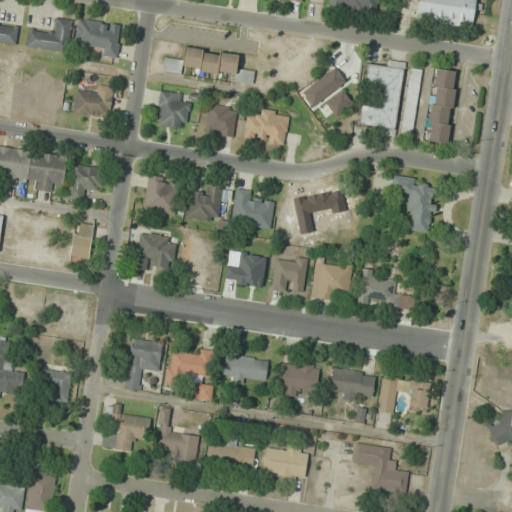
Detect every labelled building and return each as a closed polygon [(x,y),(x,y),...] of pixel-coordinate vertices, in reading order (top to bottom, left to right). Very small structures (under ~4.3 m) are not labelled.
[(328,0),(328,9),(379,13),(380,0),(328,0)] [(475,0),(417,0),(415,19),(471,27),(475,0)] [(68,52),(72,20),(51,17),(50,32),(29,29),(26,47),(68,52)] [(118,58),(122,26),(77,20),(74,43),(101,46),(100,56),(118,58)] [(0,42),(16,45),(18,26),(0,23),(0,42)] [(181,69),(235,73),(234,82),(252,84),(253,71),(234,69),(236,53),(184,48),(183,59),(164,57),(163,71),(181,73),(181,69)] [(403,62),(385,60),(384,68),(367,66),(364,85),(382,87),(380,107),(361,104),(358,128),(395,132),(403,62)] [(401,134),(413,135),(421,69),(409,68),(401,134)] [(458,71),(435,68),(425,142),(448,145),(458,71)] [(73,114),(109,116),(110,93),(74,91),(73,114)] [(186,129),(189,103),(181,102),(182,94),(159,91),(156,125),(186,129)] [(232,137),(236,109),(209,104),(204,133),(232,137)] [(284,145),(288,113),(257,109),(256,117),(246,116),(243,139),(284,145)] [(67,155),(0,145),(0,180),(1,181),(1,184),(15,186),(16,177),(37,181),(35,190),(51,192),(52,183),(63,185),(67,155)] [(67,199),(86,202),(88,191),(100,192),(103,168),(72,164),(67,199)] [(430,233),(435,187),(415,185),(415,177),(392,175),(390,192),(409,194),(407,211),(411,211),(409,231),(430,233)] [(143,210),(174,214),(178,180),(147,177),(143,210)] [(185,217),(218,222),(222,186),(203,183),(202,193),(189,191),(185,217)] [(270,228),(273,203),(254,201),(255,191),(236,188),(231,223),(270,228)] [(71,256),(90,258),(93,224),(73,223),(71,256)] [(148,265),(172,268),(175,245),(168,244),(169,236),(139,232),(134,269),(147,271),(148,265)] [(306,259),(274,257),(272,289),(303,292),(306,259)] [(316,298),(337,301),(338,293),(348,294),(352,267),(322,262),(316,298)] [(392,293),(393,281),(372,279),(372,270),(361,269),(358,302),(399,306),(400,294),(392,293)] [(0,394),(0,391),(23,393),(25,373),(11,372),(12,360),(7,360),(9,338),(0,337),(0,394)] [(123,388),(139,391),(142,370),(159,372),(163,342),(131,338),(123,388)] [(210,400),(212,386),(207,385),(212,351),(197,348),(196,355),(169,352),(165,383),(197,388),(196,398),(210,400)] [(222,377),(264,383),(268,361),(225,354),(222,377)] [(70,365),(41,364),(40,400),(69,401),(70,365)] [(316,365),(279,365),(279,392),(316,392),(316,365)] [(361,394),(372,395),(374,373),(332,369),(330,389),(340,390),(339,399),(360,401),(361,394)] [(378,412),(394,414),(397,378),(382,376),(378,412)] [(409,406),(427,406),(427,381),(409,381),(409,406)] [(121,414),(122,404),(106,402),(100,448),(134,452),(135,442),(146,444),(149,418),(121,414)] [(170,409),(161,407),(155,455),(195,460),(198,434),(167,431),(170,409)] [(490,441),(511,442),(511,410),(500,410),(499,426),(491,425),(490,441)] [(209,441),(206,463),(252,470),(255,447),(209,441)] [(391,448),(355,442),(352,462),(374,465),(370,489),(405,494),(408,472),(395,470),(396,460),(390,459),(391,448)] [(305,478),(308,451),(265,446),(262,473),(305,478)] [(25,511),(50,511),(56,473),(31,469),(25,511)] [(0,511),(22,511),(22,485),(0,486),(0,511)]
